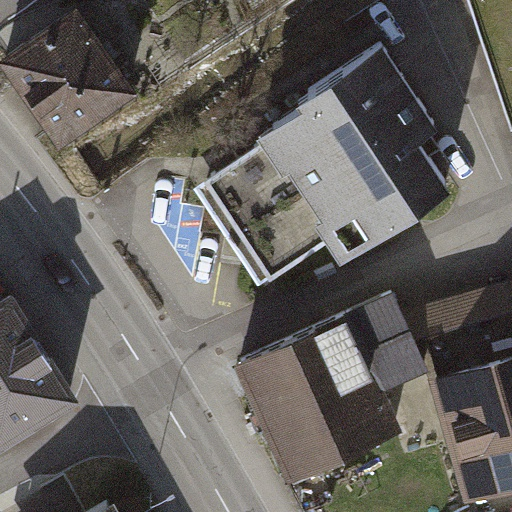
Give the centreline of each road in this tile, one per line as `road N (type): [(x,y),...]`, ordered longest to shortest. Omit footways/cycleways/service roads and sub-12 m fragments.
road 1 (primary): [(164,407),(94,295),(0,170)]
road 2 (residential): [(0,484),(164,407)]
road 3 (primary): [(225,511),(164,407)]
